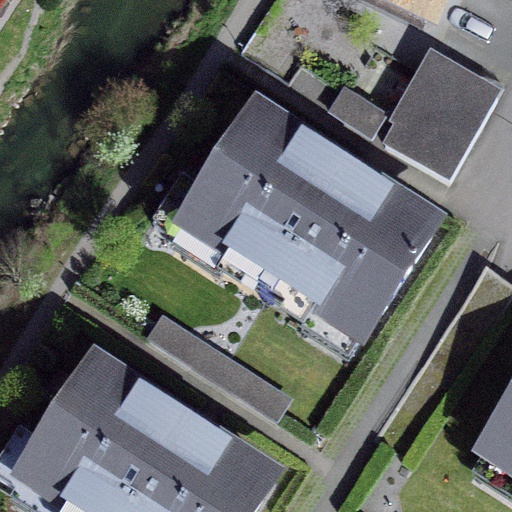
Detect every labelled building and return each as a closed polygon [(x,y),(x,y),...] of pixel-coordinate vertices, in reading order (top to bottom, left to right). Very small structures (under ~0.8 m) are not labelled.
[(440,0),(412,0),(435,11),(440,0)] [(432,66),(386,148),(451,184),(497,102),(432,66)] [(384,121),(344,96),(332,115),(372,140),(384,121)] [(255,120),(186,227),(365,341),(433,234),(255,120)] [(511,285),(506,281),(488,269),(376,442),(408,463),(511,301),(511,285)] [(163,323),(150,341),(190,367),(202,348),(163,323)] [(248,378),(202,348),(190,367),(236,397),(248,378)] [(257,511),(272,489),(93,375),(24,482),(71,511),(257,511)] [(289,405),(248,378),(236,397),(277,423),(289,405)] [(511,415),(485,458),(511,475),(511,415)]
